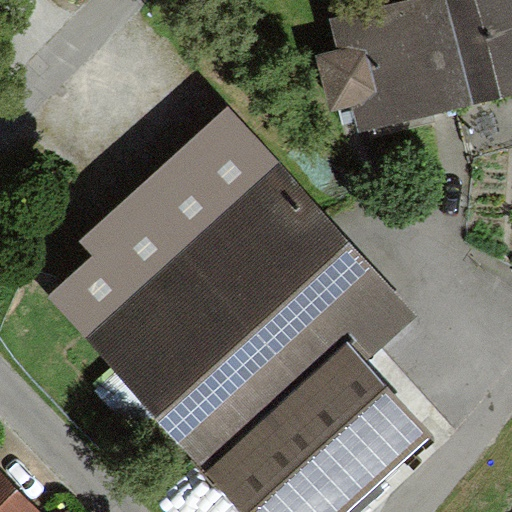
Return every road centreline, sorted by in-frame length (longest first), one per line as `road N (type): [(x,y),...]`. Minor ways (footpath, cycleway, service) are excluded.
road 1 (unclassified): [(0,383),(121,511)]
road 2 (residential): [(0,120),(117,0)]
